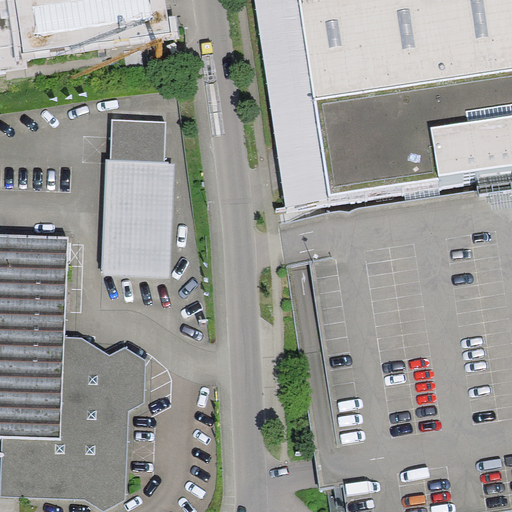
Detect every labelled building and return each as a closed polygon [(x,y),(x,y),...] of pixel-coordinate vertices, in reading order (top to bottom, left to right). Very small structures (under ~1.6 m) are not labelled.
[(0,0),(0,74),(5,74),(4,64),(28,61),(27,57),(171,37),(165,0),(0,0)] [(511,0),(255,0),(287,213),(477,183),(511,177),(511,0)] [(103,273),(167,276),(170,166),(168,166),(170,127),(139,126),(138,140),(113,139),(112,165),(106,165),(103,273)] [(511,177),(477,183),(480,199),(511,194),(511,177)] [(0,439),(9,440),(63,442),(66,346),(70,244),(0,240),(0,439)] [(63,442),(9,440),(7,495),(87,497),(103,511),(122,498),(123,412),(142,403),(142,369),(125,358),(109,366),(96,357),(82,347),(66,346),(63,442)]
